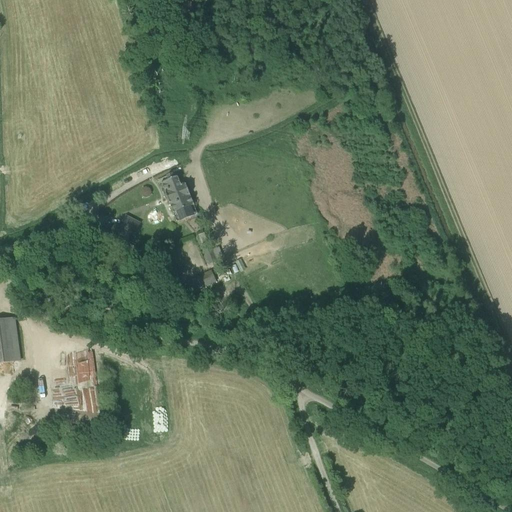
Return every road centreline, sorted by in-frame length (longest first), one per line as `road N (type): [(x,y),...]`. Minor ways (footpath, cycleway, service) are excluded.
road 1 (track): [(511,361),(364,0)]
road 2 (track): [(338,511),(304,422),(305,393),(507,511)]
road 3 (unclassified): [(0,280),(119,328),(256,359),(305,393)]
road 4 (track): [(0,250),(65,230),(122,187),(196,160),(212,128)]
